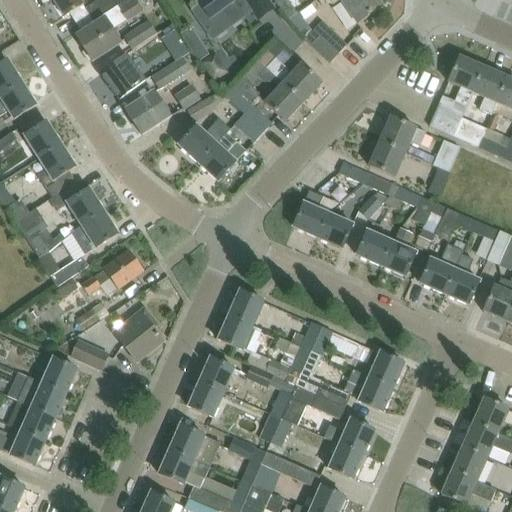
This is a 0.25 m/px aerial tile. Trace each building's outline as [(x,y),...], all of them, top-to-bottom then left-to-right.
[(52,0),(64,18),(81,7),(84,5),(80,0),(52,0)] [(131,0),(119,9),(118,6),(102,16),(104,20),(76,37),(93,63),(122,44),(114,30),(126,22),(127,23),(143,12),(134,0),(131,0)] [(98,0),(86,8),(93,19),(122,0),(98,0)] [(244,17),(241,12),(231,0),(202,0),(199,3),(202,8),(194,14),(212,40),(244,17)] [(231,0),(241,12),(248,6),(258,20),(273,9),(266,0),(231,0)] [(297,14),(287,0),(273,0),(287,21),(297,14)] [(339,0),(357,26),(382,8),(376,0),(339,0)] [(313,31),(297,14),(287,21),(306,40),(304,41),(329,65),(347,46),(322,22),(313,31)] [(148,21),(125,36),(134,49),(136,48),(146,41),(157,34),(148,21)] [(379,25),(361,37),(371,50),(388,38),(379,25)] [(208,56),(203,48),(191,28),(180,35),(198,63),(208,56)] [(262,57),(258,61),(266,69),(283,85),(303,104),(322,85),(301,65),(292,75),(282,66),(275,59),(284,50),(276,42),(262,57)] [(126,76),(136,68),(127,56),(100,75),(119,101),(136,89),(126,76)] [(180,56),(165,67),(155,74),(151,77),(159,89),(188,68),(180,56)] [(449,82),(448,84),(460,89),(454,103),(466,108),(472,94),(473,94),(484,68),(459,58),(449,82)] [(251,104),(260,95),(250,86),(266,69),(258,61),(233,87),(251,104)] [(0,97),(22,84),(8,62),(0,66),(0,97)] [(484,68),(473,94),(484,99),(479,110),(492,116),(493,113),(496,105),(508,79),(484,68)] [(496,105),(493,113),(511,120),(511,80),(508,79),(496,105)] [(12,118),(14,121),(36,107),(22,84),(0,97),(0,140),(11,134),(4,123),(12,118)] [(283,85),(265,104),(271,110),(278,117),(285,124),(286,123),(303,104),(283,85)] [(191,86),(175,96),(184,108),(199,98),(191,86)] [(224,97),(243,115),(252,106),(233,88),(224,97)] [(155,92),(126,111),(142,137),(171,118),(155,92)] [(194,123),(217,111),(210,98),(187,110),(194,123)] [(439,105),(429,127),(453,138),(461,120),(463,116),(466,108),(454,103),(451,110),(439,105)] [(252,106),(243,115),(235,123),(255,141),(271,124),(252,106)] [(197,164),(215,145),(216,145),(230,130),(219,119),(205,135),(197,128),(179,147),(197,164)] [(379,143),(406,155),(411,143),(420,147),(426,134),(390,119),(379,143)] [(461,120),(453,138),(477,148),(482,137),(485,130),(461,120)] [(47,123),(25,137),(39,159),(61,145),(47,123)] [(11,134),(0,140),(0,184),(1,184),(0,182),(0,173),(21,159),(16,150),(21,147),(11,134)] [(511,135),(510,140),(502,159),(511,163),(511,135)] [(482,137),(477,148),(502,159),(510,140),(507,138),(502,136),(499,144),(491,141),(483,138),(482,137)] [(433,166),(438,168),(449,173),(460,148),(444,141),(433,166)] [(369,168),(387,176),(395,179),(406,155),(379,143),(369,168)] [(75,168),(61,145),(39,159),(47,172),(38,177),(45,188),(75,168)] [(221,150),(216,145),(215,145),(197,164),(218,184),(236,164),(221,150)] [(341,168),(338,175),(362,185),(367,175),(343,164),(341,168)] [(439,198),(449,173),(438,168),(427,193),(439,198)] [(367,175),(362,185),(389,197),(394,187),(381,181),(367,175)] [(17,221),(29,214),(20,199),(16,202),(1,184),(0,184),(0,201),(8,212),(10,210),(17,221)] [(67,204),(81,226),(103,213),(89,190),(67,204)] [(401,190),(397,200),(400,202),(414,208),(419,198),(401,190)] [(309,192),(293,229),(319,240),(330,216),(317,210),(322,198),(309,192)] [(373,195),(358,211),(368,222),(382,206),(382,205),(373,195)] [(417,209),(412,221),(424,226),(419,238),(432,243),(435,235),(446,210),(435,205),(424,200),(419,198),(414,208),(417,209)] [(382,206),(368,222),(381,228),(389,209),(382,206)] [(29,214),(17,221),(15,223),(39,259),(48,252),(65,239),(61,235),(53,241),(46,230),(48,228),(36,209),(29,214)] [(446,210),(435,235),(448,241),(454,226),(473,234),(478,224),(446,210)] [(118,236),(103,213),(81,226),(73,232),(71,234),(85,257),(96,250),(118,236)] [(319,240),(342,251),(353,226),(330,216),(319,240)] [(478,224),(473,234),(480,238),(483,239),(492,242),(485,260),(496,264),(508,237),(478,224)] [(393,244),(382,268),(405,279),(416,254),(407,250),(414,235),(400,229),(393,244)] [(382,268),(393,244),(367,233),(356,257),(382,268)] [(511,270),(511,238),(508,237),(496,264),(498,265),(498,266),(511,272),(511,270)] [(431,261),(420,285),(445,296),(463,256),(462,256),(463,252),(447,245),(439,264),(431,261)] [(118,290),(127,284),(143,272),(129,253),(104,271),(82,286),(88,296),(101,287),(107,296),(117,289),(118,290)] [(467,277),(473,261),(463,256),(445,296),(468,307),(479,282),(467,277)] [(89,268),(81,257),(50,277),(58,288),(89,268)] [(494,288),(483,313),(508,324),(511,315),(511,277),(510,283),(501,279),(496,289),(494,288)] [(56,292),(62,301),(78,289),(72,280),(56,292)] [(264,333),(275,308),(239,293),(229,317),(253,328),(261,332),(264,333)] [(76,321),(82,332),(99,320),(93,310),(76,321)] [(114,335),(136,363),(163,342),(153,330),(157,327),(144,311),(114,335)] [(256,343),(261,332),(253,328),(229,317),(218,341),(254,357),(260,344),(256,343)] [(311,324),(301,348),(313,353),(323,330),(311,324)] [(372,351),(323,330),(313,353),(322,357),(327,346),(367,363),(372,351)] [(55,351),(96,369),(101,371),(108,357),(71,340),(55,351)] [(298,387),(313,353),(301,348),(291,343),(285,359),(282,357),(279,364),(271,360),(266,373),(298,387)] [(352,395),(343,391),(313,378),(314,374),(322,357),(313,353),(298,387),(346,408),(351,397),(352,395)] [(393,390),(404,365),(380,354),(369,378),(369,379),(393,390)] [(236,371),(210,360),(199,384),(225,396),(236,371)] [(54,361),(43,384),(43,385),(66,396),(77,371),(54,361)] [(280,391),(270,415),(283,421),(298,387),(266,373),(251,366),(245,379),(268,389),(269,386),(280,391)] [(393,390),(369,379),(369,378),(353,370),(343,391),(352,395),(351,397),(359,401),(358,403),(383,414),(393,390)] [(56,419),(66,396),(43,385),(43,384),(28,378),(17,401),(33,409),(32,409),(56,419)] [(199,384),(188,408),(214,420),(225,396),(199,384)] [(346,408),(298,387),(283,421),(292,425),(297,427),(306,406),(333,418),(340,422),(342,418),(346,408)] [(484,400),(473,425),(498,435),(498,434),(508,411),(484,400)] [(56,419),(32,409),(22,433),(45,443),(56,419)] [(272,445),(283,421),(270,415),(264,427),(260,425),(257,432),(232,421),(226,435),(255,447),(267,453),(270,444),(272,445)] [(292,425),(283,421),(272,445),(281,449),(292,425)] [(329,428),(324,438),(341,446),(340,447),(364,457),(375,432),(356,424),(351,422),(345,435),(329,428)] [(498,435),(473,425),(463,448),(487,459),(492,447),(511,455),(511,452),(511,440),(498,434),(498,435)] [(180,427),(169,451),(209,468),(220,444),(180,427)] [(0,450),(12,456),(11,457),(35,467),(45,443),(22,433),(17,443),(5,438),(7,434),(0,430),(0,450)] [(253,487),(268,453),(267,453),(255,447),(255,448),(233,439),(228,451),(249,461),(240,482),(253,487)] [(317,460),(287,447),(281,459),(311,473),(317,460)] [(330,471),(353,481),(364,457),(340,447),(330,471)] [(463,448),(452,472),(477,483),(487,459),(463,448)] [(209,468),(169,451),(159,475),(184,487),(190,474),(204,480),(209,468)] [(268,453),(253,487),(271,495),(281,474),(317,490),(322,478),(311,473),(281,459),(268,453)] [(477,483),(452,472),(441,496),(466,507),(471,495),(490,504),(495,492),(476,484),(477,483)] [(0,507),(10,511),(14,511),(25,489),(1,479),(0,481),(0,507)] [(242,511),(253,487),(240,482),(231,504),(195,488),(190,501),(186,511),(189,511),(242,511)] [(278,511),(284,500),(271,495),(253,487),(242,511),(278,511)] [(321,489),(311,511),(339,511),(345,499),(321,489)] [(151,494),(142,511),(173,511),(176,505),(151,494)]
